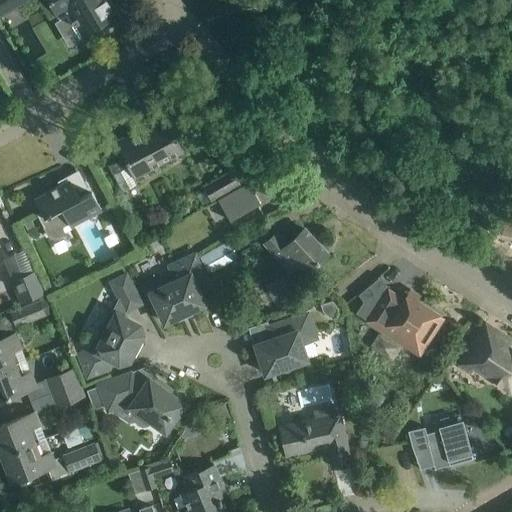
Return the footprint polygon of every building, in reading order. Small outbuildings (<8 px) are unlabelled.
[(0,0),(0,20),(33,0),(0,0)] [(47,0),(57,15),(67,9),(73,19),(71,20),(74,25),(76,23),(83,35),(113,16),(103,0),(47,0)] [(183,150),(167,121),(146,132),(144,126),(115,142),(123,156),(108,164),(123,192),(137,184),(133,177),(134,177),(183,150)] [(204,205),(223,194),(240,184),(232,170),(203,187),(204,190),(197,194),(204,205)] [(36,213),(47,235),(50,237),(53,238),(55,238),(57,237),(60,235),(61,233),(62,231),(62,229),(62,227),(61,226),(67,222),(69,226),(101,209),(85,179),(73,186),(69,180),(34,199),(41,211),(36,213)] [(218,201),(230,220),(260,203),(249,183),(218,201)] [(31,219),(24,223),(28,230),(35,226),(31,219)] [(276,233),(264,243),(289,271),(299,262),(307,271),(327,253),(304,228),(286,245),(276,233)] [(229,242),(201,257),(209,272),(237,256),(229,242)] [(190,310),(203,304),(198,291),(209,286),(194,254),(169,265),(176,280),(164,285),(162,282),(145,289),(155,311),(159,309),(164,322),(177,316),(178,318),(191,312),(190,310)] [(11,282),(20,303),(42,294),(33,272),(11,282)] [(141,302),(126,274),(111,282),(120,298),(113,311),(111,310),(92,348),(79,353),(87,375),(108,368),(113,359),(119,362),(128,359),(142,334),(139,324),(122,315),(126,309),(126,310),(141,302)] [(282,278),(272,285),(287,305),(297,298),(282,278)] [(400,342),(403,344),(419,354),(443,317),(406,293),(403,299),(388,289),(375,308),(363,301),(356,313),(383,331),(387,326),(403,337),(400,342)] [(11,311),(16,325),(43,315),(38,301),(11,311)] [(338,312),(334,320),(343,323),(346,316),(346,315),(338,312)] [(272,338),(255,344),(256,344),(265,373),(279,368),(279,369),(280,369),(280,370),(281,370),(282,370),(282,371),(283,371),(284,371),(285,371),(286,371),(287,371),(288,370),(289,370),(289,369),(290,369),(291,368),(291,367),(291,366),(292,366),(292,365),(292,364),(306,359),(299,340),(314,335),(307,313),(268,326),(267,326),(272,338)] [(511,339),(485,322),(458,364),(471,372),(474,368),(505,387),(511,391),(511,346),(509,345),(511,340),(511,339)] [(0,369),(14,364),(9,351),(20,347),(15,333),(0,338),(0,369)] [(14,364),(0,369),(0,399),(35,385),(30,372),(19,376),(14,364)] [(446,364),(442,370),(449,375),(453,368),(446,364)] [(46,379),(51,392),(79,381),(74,369),(46,379)] [(145,383),(130,373),(99,384),(108,409),(127,402),(130,404),(130,405),(135,409),(134,411),(136,412),(135,413),(135,415),(134,416),(134,417),(135,419),(135,420),(136,421),(136,423),(137,424),(139,424),(140,425),(142,425),(144,425),(145,425),(147,425),(148,424),(149,423),(150,422),(151,423),(153,422),(165,430),(174,418),(175,419),(183,408),(182,407),(184,403),(168,392),(170,390),(154,379),(153,381),(149,378),(145,383)] [(408,417),(420,423),(442,379),(431,373),(408,417)] [(79,381),(51,392),(56,406),(84,395),(79,381)] [(224,404),(210,410),(216,424),(230,418),(224,404)] [(0,453),(1,455),(35,442),(29,427),(40,423),(35,411),(0,424),(0,453)] [(350,462),(339,414),(281,427),(287,454),(315,448),(317,453),(329,451),(332,466),(350,462)] [(425,426),(408,431),(412,446),(427,442),(431,456),(430,456),(430,457),(431,457),(433,461),(431,462),(432,463),(433,463),(434,465),(435,469),(436,469),(436,468),(475,457),(475,456),(473,457),(463,419),(461,420),(440,425),(438,426),(439,430),(427,433),(425,426)] [(35,442),(1,455),(11,481),(55,463),(51,453),(40,457),(35,442)] [(64,455),(70,472),(100,461),(94,444),(64,455)] [(169,460),(151,466),(154,477),(173,470),(169,460)] [(222,486),(214,465),(184,477),(189,490),(181,493),(189,511),(225,511),(216,488),(222,486)] [(151,466),(140,469),(146,488),(157,485),(154,477),(151,466)]
